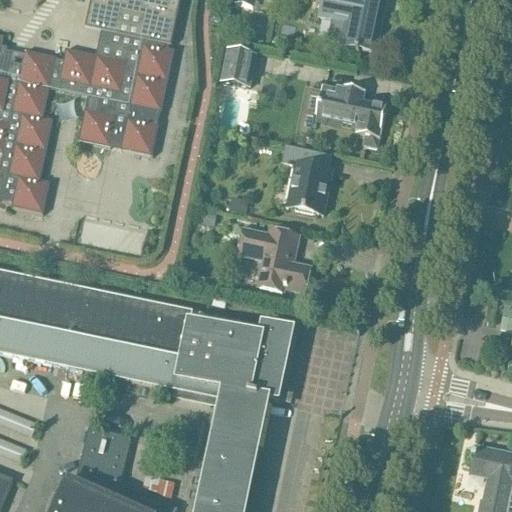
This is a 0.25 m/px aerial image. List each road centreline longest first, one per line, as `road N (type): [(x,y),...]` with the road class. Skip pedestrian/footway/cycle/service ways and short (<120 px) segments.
road 1 (residential): [(383,414),(358,405),(442,0)]
road 2 (residential): [(450,321),(511,15)]
road 3 (secondary): [(425,231),(472,0)]
road 4 (secondary): [(425,231),(408,263),(390,388)]
